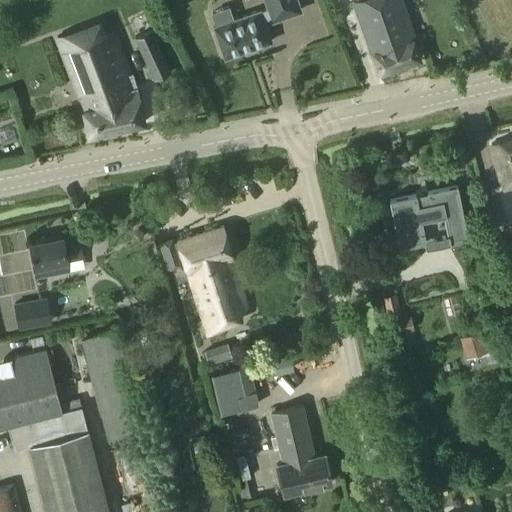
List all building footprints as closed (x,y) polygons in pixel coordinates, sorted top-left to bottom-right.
[(301,11),(296,0),(265,0),(270,13),(262,16),(262,14),(234,24),(230,11),(213,17),(218,30),(215,31),(225,58),(271,42),(263,19),(271,17),(272,21),(301,11)] [(399,0),(367,0),(357,4),(381,72),(420,58),(399,0)] [(152,30),(134,38),(154,80),(171,72),(152,30)] [(129,75),(114,34),(64,53),(80,98),(84,109),(82,109),(83,111),(89,135),(145,122),(137,88),(138,88),(132,74),(129,75)] [(499,181),(500,181),(504,190),(511,188),(511,140),(492,145),(499,181)] [(390,199),(399,246),(424,241),(425,246),(450,241),(468,237),(457,186),(390,199)] [(248,306),(240,281),(237,273),(223,228),(176,242),(174,235),(158,240),(165,263),(183,258),(187,272),(208,336),(224,331),(223,329),(242,322),(243,320),(242,312),(247,309),(248,306)] [(30,242),(34,267),(35,267),(37,279),(70,272),(68,260),(83,257),(80,244),(65,247),(64,236),(30,242)] [(397,293),(382,296),(394,347),(412,341),(409,331),(415,330),(412,318),(403,320),(397,293)] [(51,321),(47,297),(15,303),(19,327),(51,321)] [(81,332),(71,334),(72,338),(79,365),(83,382),(92,379),(108,440),(143,431),(117,328),(82,337),(81,332)] [(488,351),(481,330),(460,337),(467,358),(488,351)] [(228,344),(205,351),(208,363),(231,356),(228,344)] [(0,427),(9,425),(16,449),(31,445),(48,511),(110,511),(83,406),(61,411),(45,349),(9,359),(13,374),(0,377),(0,427)] [(291,354),(267,360),(271,375),(294,370),(291,354)] [(229,370),(212,374),(222,413),(238,409),(258,404),(248,365),(229,370)] [(301,405),(272,412),(277,435),(270,437),(273,449),(280,447),(284,462),(277,464),(284,493),(332,482),(325,452),(313,455),(301,405)] [(22,511),(15,484),(0,488),(0,511),(22,511)]
